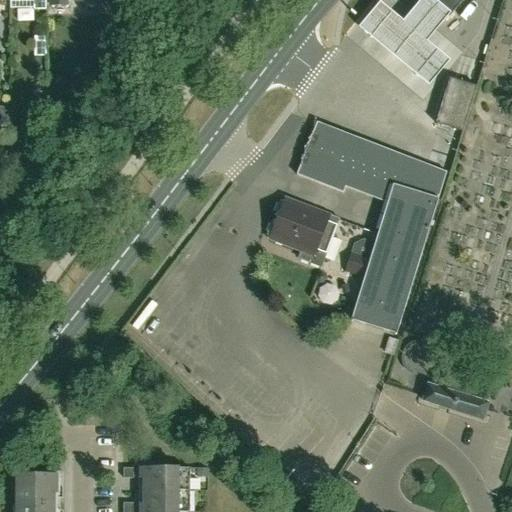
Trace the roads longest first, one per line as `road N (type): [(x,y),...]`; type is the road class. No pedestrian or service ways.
road 1 (primary): [(322,0),(0,413)]
road 2 (residential): [(400,511),(384,500),(383,464),(414,434),(438,450)]
